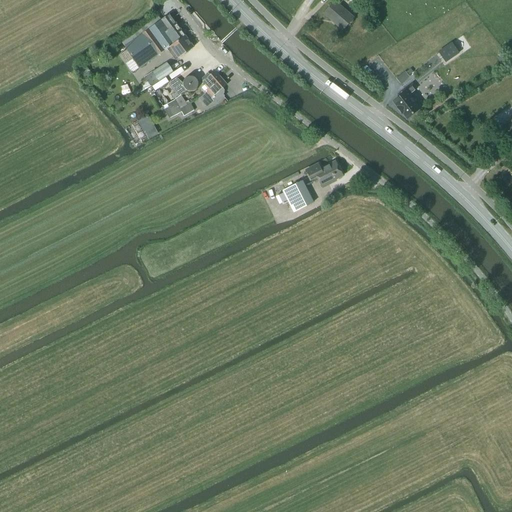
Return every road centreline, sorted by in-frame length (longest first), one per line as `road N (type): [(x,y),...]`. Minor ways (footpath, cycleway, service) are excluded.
road 1 (unclassified): [(511,321),(428,220),(215,51),(172,0)]
road 2 (primary): [(511,250),(410,151),(226,0)]
